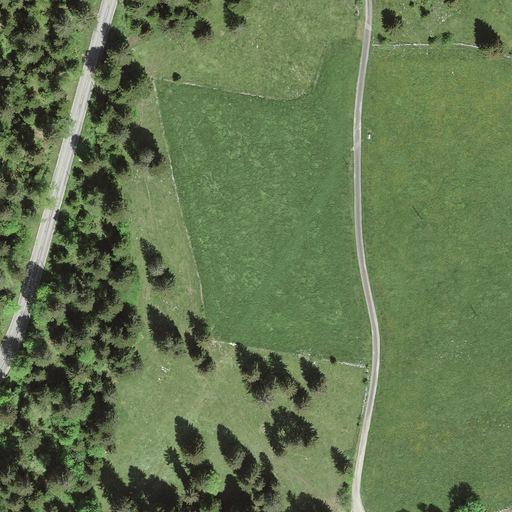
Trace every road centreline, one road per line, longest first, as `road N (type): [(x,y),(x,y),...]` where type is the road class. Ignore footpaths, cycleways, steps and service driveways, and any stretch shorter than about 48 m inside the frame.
road 1 (track): [(369,0),(355,158),(375,347),(359,511)]
road 2 (secondary): [(114,0),(71,165),(0,366)]
